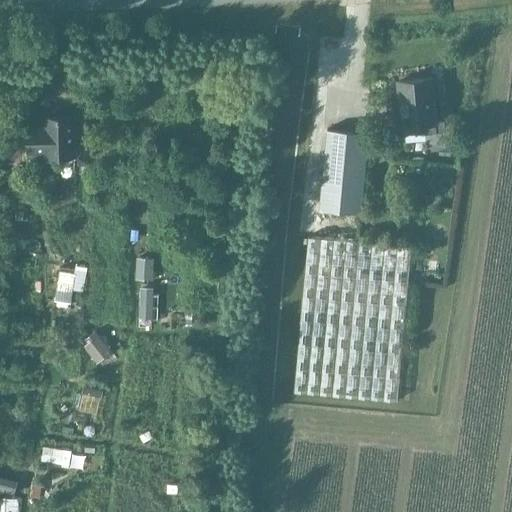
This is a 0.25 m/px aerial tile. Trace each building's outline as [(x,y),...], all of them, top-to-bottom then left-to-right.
[(432,78),(398,81),(403,134),(446,130),(445,119),(436,120),(432,78)] [(47,183),(77,183),(75,118),(45,118),(45,127),(28,128),(29,154),(46,153),(47,183)] [(360,212),(368,132),(328,129),(320,209),(360,212)] [(309,236),(295,391),(399,400),(412,245),(309,236)] [(7,287),(2,329),(33,332),(37,291),(7,287)] [(88,343),(85,345),(98,361),(112,350),(96,330),(85,339),(88,343)] [(0,476),(0,491),(13,495),(17,481),(0,476)]
